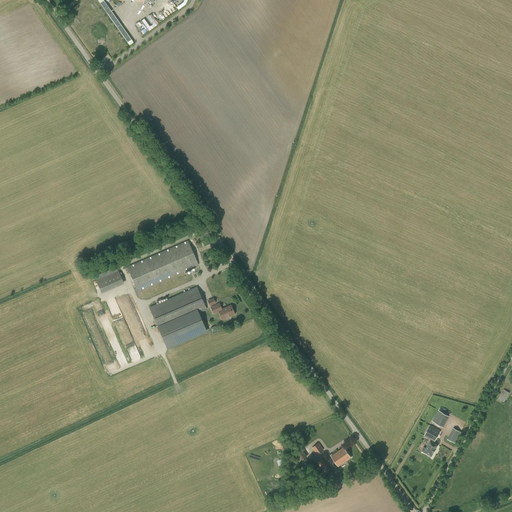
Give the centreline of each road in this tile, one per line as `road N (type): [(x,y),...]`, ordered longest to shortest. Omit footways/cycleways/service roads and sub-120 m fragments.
road 1 (unclassified): [(414,511),(45,0)]
road 2 (unclassified): [(423,511),(511,355)]
